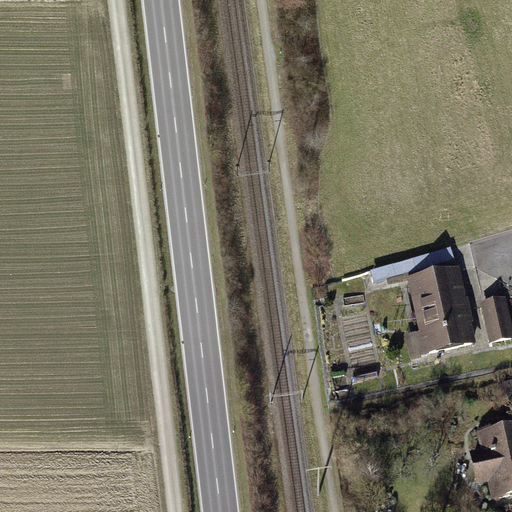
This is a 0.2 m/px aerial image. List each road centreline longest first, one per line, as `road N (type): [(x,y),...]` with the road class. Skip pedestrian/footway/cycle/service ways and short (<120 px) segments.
road 1 (secondary): [(162,0),(221,511)]
road 2 (track): [(175,511),(117,0)]
